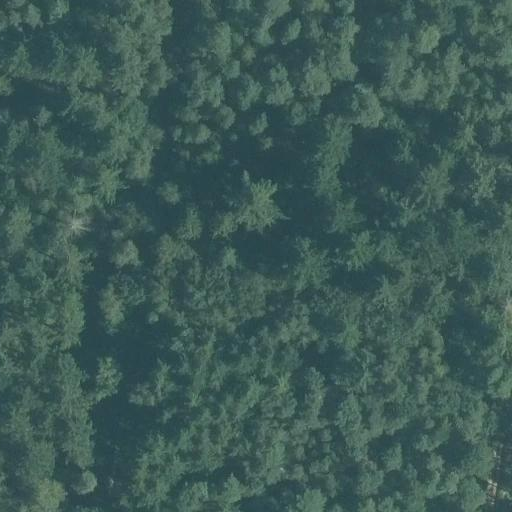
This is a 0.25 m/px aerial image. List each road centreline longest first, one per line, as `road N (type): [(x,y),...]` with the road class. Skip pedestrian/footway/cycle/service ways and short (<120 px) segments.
road 1 (track): [(176,0),(91,511)]
road 2 (track): [(511,322),(487,511)]
